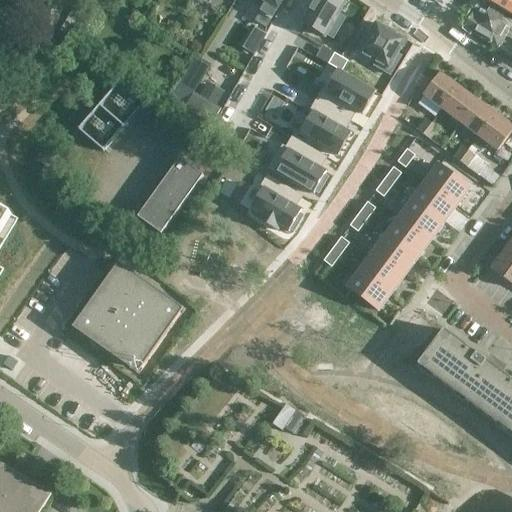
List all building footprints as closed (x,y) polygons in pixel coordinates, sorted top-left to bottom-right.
[(70,38),(92,3),(86,0),(39,0),(31,14),(70,38)] [(260,14),(271,21),(283,0),(260,0),(267,4),(260,14)] [(335,0),(317,0),(303,24),(325,37),(326,35),(333,39),(345,19),(338,15),(344,5),(335,0)] [(478,10),(483,1),(482,0),(472,0),(469,6),(478,10)] [(511,0),(487,0),(487,1),(484,0),(477,12),(493,21),(499,9),(511,16),(511,0)] [(511,16),(499,9),(493,21),(477,12),(476,15),(474,14),(465,29),(497,48),(511,23),(511,16)] [(376,24),(359,53),(376,63),(374,67),(390,76),(401,57),(397,55),(405,41),(376,24)] [(252,49),(262,30),(255,27),(245,46),(252,49)] [(328,65),(335,69),(341,58),(334,54),(328,65)] [(211,66),(195,57),(161,113),(242,161),(259,132),(195,93),(211,66)] [(335,69),(342,73),(348,62),(341,58),(335,69)] [(322,92),(316,102),(346,119),(352,110),(362,115),(374,93),(338,72),(325,94),(322,92)] [(441,111),(459,87),(440,73),(423,97),(441,111)] [(103,151),(145,104),(121,83),(79,131),(103,151)] [(459,87),(441,111),(460,125),(478,101),(459,87)] [(478,101),(460,125),(478,139),(496,115),(478,101)] [(314,113),(301,135),(337,157),(347,141),(350,135),(341,129),(346,119),(316,102),(311,111),(314,113)] [(511,127),(496,115),(478,139),(497,153),(511,133),(511,127)] [(423,135),(432,124),(425,119),(417,130),(423,135)] [(432,124),(423,135),(430,140),(439,129),(432,124)] [(289,152),(276,174),(312,195),(325,173),(316,167),(322,157),(292,139),(286,150),(289,152)] [(462,146),(454,157),(460,162),(469,151),(462,146)] [(488,165),(469,151),(460,162),(479,177),(488,165)] [(407,152),(398,163),(406,169),(415,158),(407,152)] [(161,235),(204,176),(180,159),(138,218),(161,235)] [(398,163),(390,174),(398,180),(406,169),(398,163)] [(440,166),(427,184),(457,207),(471,189),(440,166)] [(264,190),(251,212),(259,216),(257,219),(278,232),(280,229),(287,233),(300,211),(291,206),(297,195),(267,177),(261,188),(264,190)] [(457,207),(427,184),(414,202),(444,224),(457,207)] [(389,192),(381,186),(373,198),(381,204),(389,192)] [(372,215),(381,204),(373,198),(364,209),(372,215)] [(401,219),(432,242),(444,224),(414,202),(401,219)] [(0,213),(0,253),(17,224),(0,213)] [(387,237),(418,260),(423,253),(432,242),(401,219),(392,231),(387,237)] [(362,229),(354,223),(345,234),(353,240),(362,229)] [(374,255),(404,278),(418,260),(387,237),(374,255)] [(349,246),(341,240),(332,252),(341,258),(349,246)] [(511,286),(511,254),(506,249),(490,270),(511,286)] [(332,269),(341,258),(332,252),(324,263),(332,269)] [(361,273),(392,295),(404,278),(374,255),(361,273)] [(116,268),(77,324),(142,370),(181,315),(116,268)] [(379,313),(392,295),(361,273),(348,290),(379,313)] [(511,433),(511,380),(445,331),(419,366),(421,368),(424,363),(436,372),(433,377),(456,394),(460,389),(469,397),(466,401),(511,435),(511,433)] [(90,403),(102,411),(125,377),(114,370),(90,403)] [(60,401),(53,409),(74,427),(81,418),(60,401)] [(296,411),(286,405),(272,425),(282,432),(284,429),(296,411)] [(297,413),(285,430),(294,435),(297,431),(303,436),(305,433),(312,422),(297,413)] [(40,511),(52,493),(0,462),(0,511),(40,511)]
